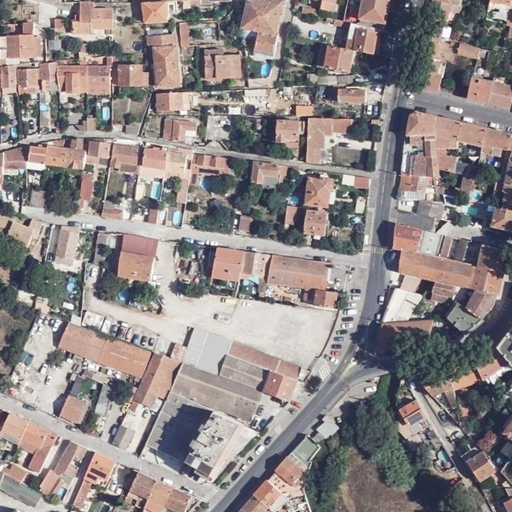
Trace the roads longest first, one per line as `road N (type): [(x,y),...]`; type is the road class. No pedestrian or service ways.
road 1 (residential): [(29,212),(374,261)]
road 2 (residential): [(0,400),(229,503)]
road 3 (secondary): [(397,95),(374,261)]
road 4 (secondary): [(229,503),(337,384)]
road 5 (secondary): [(385,363),(477,339),(511,306)]
